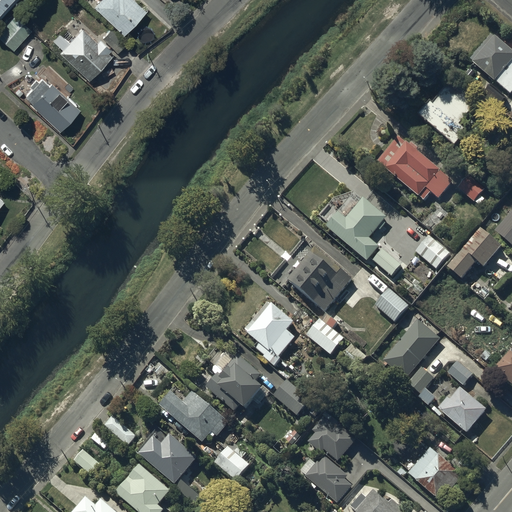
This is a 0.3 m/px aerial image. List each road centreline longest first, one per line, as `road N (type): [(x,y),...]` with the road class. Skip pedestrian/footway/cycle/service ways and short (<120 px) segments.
road 1 (residential): [(431,0),(277,163),(0,507)]
road 2 (residential): [(67,188),(164,69),(233,0)]
